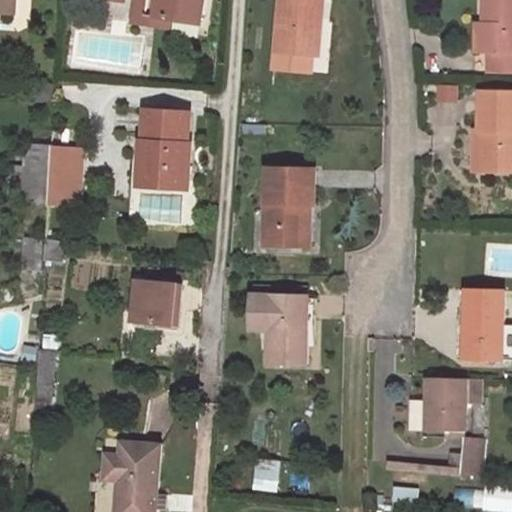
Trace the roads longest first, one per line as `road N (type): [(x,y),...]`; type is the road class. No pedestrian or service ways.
road 1 (track): [(239,0),(208,392)]
road 2 (residential): [(378,296),(396,228),(404,98),(392,0)]
